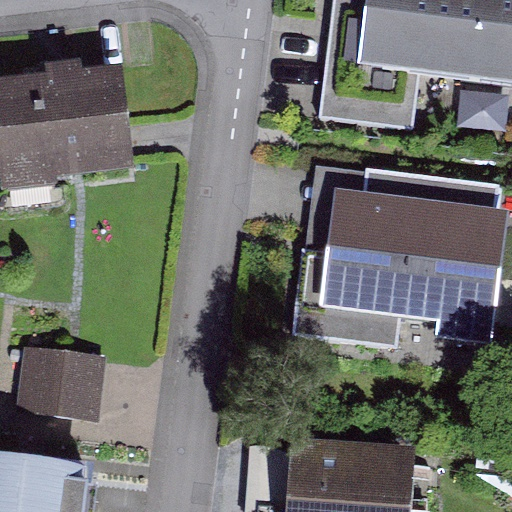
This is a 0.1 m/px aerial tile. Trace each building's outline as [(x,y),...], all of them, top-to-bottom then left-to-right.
[(511,8),(447,0),(352,0),(339,102),(511,125),(511,8)] [(115,81),(0,95),(0,111),(10,188),(126,173),(115,81)] [(501,224),(339,204),(325,313),(487,333),(501,224)] [(103,440),(105,371),(22,368),(19,437),(103,440)] [(300,456),(295,511),(400,511),(404,464),(300,456)] [(74,511),(78,482),(0,472),(0,511),(74,511)]
